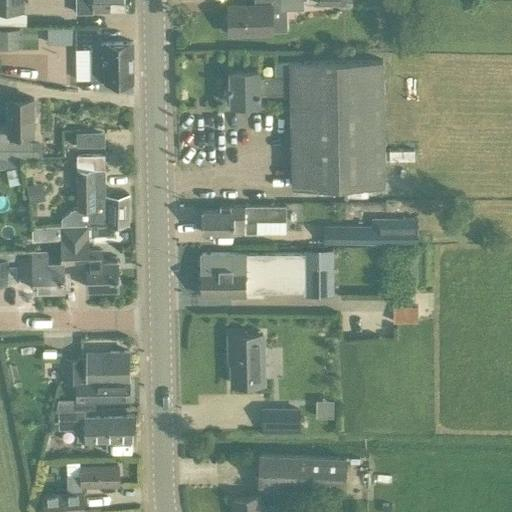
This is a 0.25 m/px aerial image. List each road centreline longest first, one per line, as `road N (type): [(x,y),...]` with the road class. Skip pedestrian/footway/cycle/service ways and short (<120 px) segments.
road 1 (tertiary): [(156,318),(153,0)]
road 2 (tertiary): [(167,511),(156,318)]
road 3 (residential): [(156,318),(0,318)]
